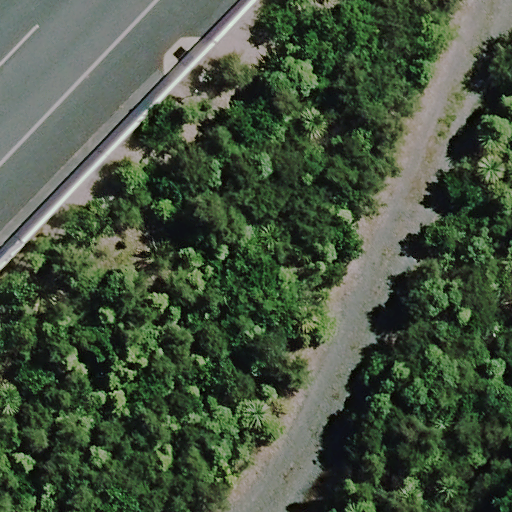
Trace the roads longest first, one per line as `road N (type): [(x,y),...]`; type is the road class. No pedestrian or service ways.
road 1 (track): [(257,511),(364,379),(416,156),(504,0)]
road 2 (motorway): [(118,0),(0,125)]
